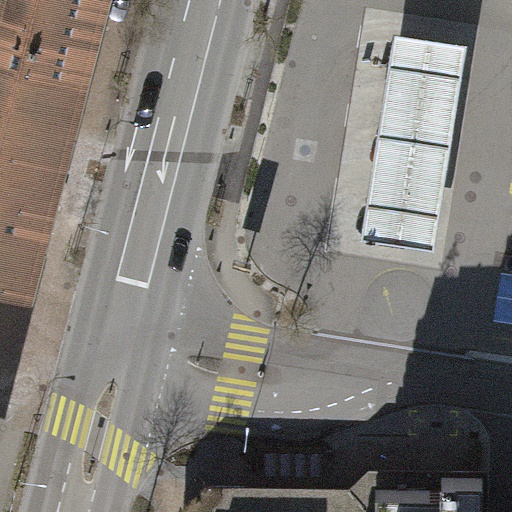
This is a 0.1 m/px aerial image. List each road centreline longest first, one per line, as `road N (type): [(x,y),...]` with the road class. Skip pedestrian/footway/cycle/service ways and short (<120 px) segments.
road 1 (residential): [(119,334),(511,391)]
road 2 (tertiary): [(119,334),(207,0)]
road 3 (tertiary): [(74,511),(119,334)]
